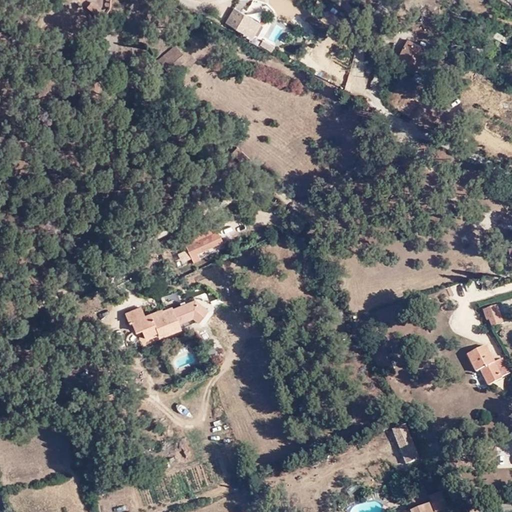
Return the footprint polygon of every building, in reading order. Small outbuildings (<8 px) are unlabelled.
[(102,19),(107,14),(93,2),(88,7),(102,19)] [(246,38),(255,43),(264,26),(250,19),(249,21),(238,16),(233,26),(249,34),(246,38)] [(280,40),(285,22),(270,18),(265,37),(280,40)] [(261,38),(257,45),(271,53),(275,46),(261,38)] [(429,51),(409,41),(399,60),(419,69),(429,51)] [(172,76),(190,62),(178,48),(168,55),(161,64),(172,76)] [(160,62),(161,64),(168,55),(160,62)] [(247,165),(252,158),(238,146),(233,152),(247,165)] [(224,243),(216,227),(184,243),(194,262),(201,259),(199,255),(224,243)] [(180,270),(184,268),(180,259),(176,261),(180,270)] [(498,304),(482,310),(491,326),(504,322),(498,304)] [(181,328),(172,306),(163,310),(164,313),(152,317),(151,314),(145,316),(141,308),(126,313),(130,323),(133,322),(137,332),(143,330),(147,338),(159,334),(160,336),(181,328)] [(496,361),(488,345),(471,353),(479,370),(483,368),(491,384),(505,377),(504,375),(511,372),(504,358),(496,361)] [(393,425),(382,429),(384,434),(395,431),(393,425)] [(419,459),(406,427),(397,431),(409,463),(419,459)] [(428,464),(425,461),(417,464),(420,469),(428,464)] [(434,478),(429,470),(425,471),(430,480),(434,478)] [(437,511),(448,507),(442,492),(431,497),(436,511),(437,511)]
